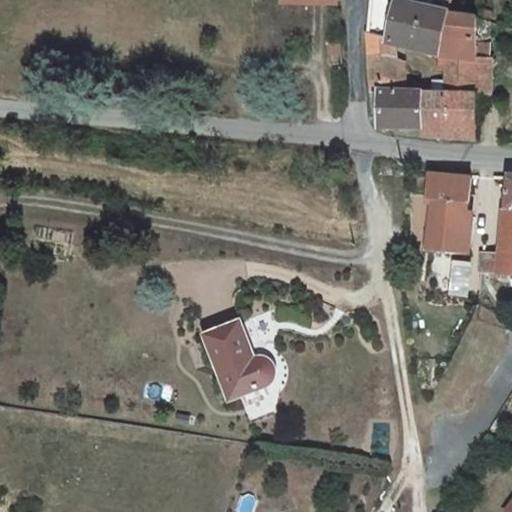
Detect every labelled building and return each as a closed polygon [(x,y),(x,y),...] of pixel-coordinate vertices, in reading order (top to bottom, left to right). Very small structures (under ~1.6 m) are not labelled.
[(338,14),(338,0),(284,0),(285,13),(308,13),(338,14)] [(453,21),(401,6),(397,38),(390,55),(445,63),(453,21)] [(480,24),(461,25),(458,41),(447,73),(484,75),(480,24)] [(379,46),(365,47),(369,85),(369,93),(403,97),(398,63),(383,62),(379,46)] [(403,97),(378,98),(381,139),(426,142),(424,95),(403,97)] [(482,98),(433,101),(433,150),(482,156),(482,98)] [(511,240),(483,236),(473,235),(469,266),(479,268),(475,314),(508,318),(511,285),(511,240)] [(235,336),(215,342),(237,406),(273,397),(285,386),(286,374),(279,367),(263,365),(255,329),(235,336)] [(511,511),(511,500),(503,511),(511,511)]
